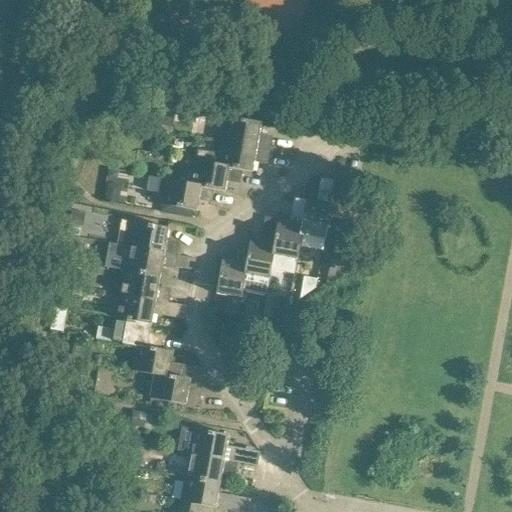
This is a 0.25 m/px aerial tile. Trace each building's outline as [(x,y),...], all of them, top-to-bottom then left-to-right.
[(247,0),(242,22),(297,35),(305,1),(300,0),(247,0)] [(163,106),(162,115),(173,117),(175,108),(163,106)] [(259,142),(262,124),(226,117),(222,143),(270,152),(272,141),(266,140),(262,143),(259,142)] [(218,166),(242,171),(253,173),(256,154),(260,155),(262,159),(268,161),(270,152),(222,143),(220,153),(196,149),(194,161),(218,166)] [(189,185),(214,190),(226,192),(229,174),(232,174),(234,179),(240,180),(242,171),(218,166),(194,161),(189,185)] [(149,177),(147,191),(164,194),(162,205),(170,207),(168,214),(180,216),(181,215),(182,209),(197,212),(201,193),(205,194),(206,198),(213,199),(214,190),(189,186),(167,182),(167,180),(149,177)] [(330,205),(328,217),(330,217),(353,221),(360,186),(334,181),(330,205)] [(302,224),(300,236),(302,237),(325,241),(330,217),(328,217),(330,205),(317,202),(306,201),(302,224)] [(75,220),(83,221),(85,210),(77,208),(75,220)] [(275,243),(272,256),(274,256),(298,260),(302,237),(300,236),(302,224),(290,222),(278,220),(275,243)] [(134,222),(129,248),(177,257),(178,256),(179,246),(173,245),(170,248),(166,248),(169,229),(134,222)] [(248,253),(241,290),(243,291),(266,295),(269,279),(270,279),(274,256),(272,256),(275,243),(261,241),(250,239),(248,253)] [(109,245),(105,268),(124,272),(160,278),(163,259),(167,260),(169,264),(175,266),(175,267),(194,271),(196,260),(196,259),(178,256),(177,257),(129,248),(117,246),(109,245)] [(223,259),(216,294),(229,296),(226,313),(238,315),(241,299),(242,299),(243,291),(241,290),(248,253),(238,251),(236,261),(223,259)] [(332,258),(327,283),(331,284),(342,276),(344,268),(345,261),(332,258)] [(124,272),(120,294),(169,303),(170,293),(164,292),(161,296),(157,295),(160,278),(124,272)] [(300,298),(315,288),(315,287),(316,280),(303,277),(300,298)] [(120,294),(115,319),(152,325),(155,307),(159,307),(161,312),(167,313),(169,303),(120,294)] [(288,307),(289,299),(276,297),(275,305),(288,307)] [(249,316),(247,324),(260,326),(262,318),(249,316)] [(149,342),(152,325),(115,319),(113,330),(98,327),(95,339),(111,342),(136,347),(160,350),(162,340),(156,339),(153,343),(149,342)] [(55,331),(62,332),(63,326),(59,321),(51,320),(50,330),(55,331)] [(232,346),(233,338),(221,336),(219,343),(232,346)] [(132,370),(154,374),(180,378),(181,369),(175,368),(172,371),(168,371),(171,352),(160,350),(136,347),(132,370)] [(149,400),(186,406),(186,405),(199,407),(200,397),(194,396),(191,399),(187,399),(191,380),(180,378),(154,374),(149,400)] [(133,411),(131,426),(144,428),(147,413),(133,411)] [(182,428),(178,451),(189,453),(189,454),(257,466),(260,453),(254,452),(254,449),(247,448),(246,450),(234,448),(233,451),(227,450),(229,436),(194,429),(194,430),(191,429),(182,428)] [(124,453),(122,466),(137,468),(139,456),(124,453)] [(189,454),(184,478),(220,485),(224,466),(228,467),(230,472),(236,473),(237,463),(257,467),(257,466),(189,454)] [(218,494),(220,485),(184,478),(180,501),(236,511),(249,511),(251,500),(227,495),(225,497),(222,494),(218,494)] [(123,494),(121,504),(129,506),(131,496),(123,494)] [(236,511),(180,501),(177,511),(236,511)]
